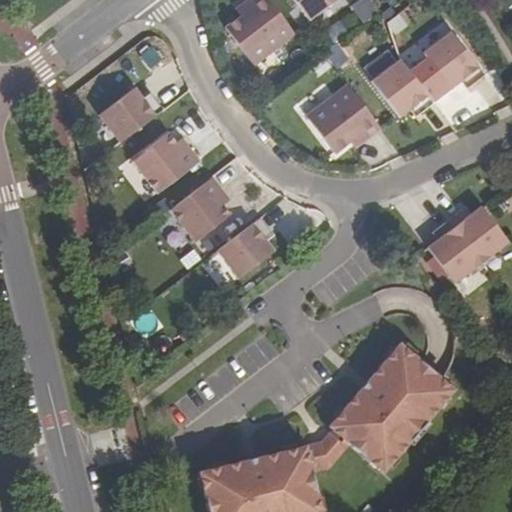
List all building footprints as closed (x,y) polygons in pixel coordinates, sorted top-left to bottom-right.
[(224,28),(253,66),(294,34),(267,0),(246,0),(246,1),(250,8),(240,15),(224,28)] [(292,0),(308,20),(334,0),(292,0)] [(363,0),(360,0),(348,7),(358,23),(372,14),(363,0)] [(234,9),(240,15),(250,8),(246,1),(234,9)] [(328,43),(346,34),(340,22),(322,31),(328,43)] [(483,76),(449,32),(421,53),(449,89),(459,81),(464,77),(471,85),(483,76)] [(420,113),(432,104),(399,60),(371,81),(399,117),(409,109),(414,105),(420,113)] [(464,77),(459,81),(465,89),(471,85),(464,77)] [(324,84),(293,107),(301,116),(331,94),(324,84)] [(365,140),(380,129),(346,84),(305,115),(334,154),(349,142),(360,133),(365,140)] [(98,115),(119,143),(163,110),(153,97),(145,103),(141,98),(133,88),(98,115)] [(141,98),(145,103),(153,97),(149,92),(141,98)] [(414,105),(409,109),(415,117),(420,113),(414,105)] [(156,192),(198,160),(181,137),(174,142),(167,133),(131,160),(156,192)] [(349,142),(354,148),(365,140),(360,133),(349,142)] [(211,178),(169,210),(194,242),(230,214),(222,205),(215,196),(222,191),(211,178)] [(222,205),(229,200),(222,191),(215,196),(222,205)] [(458,210),(447,219),(481,263),(507,242),(480,206),(469,214),(464,219),(458,210)] [(464,219),(469,214),(463,206),(458,210),(464,219)] [(260,217),(216,251),(237,279),(273,251),(265,241),(261,236),(269,230),(260,217)] [(454,284),(481,263),(447,219),(435,228),(441,236),(436,240),(426,248),(454,284)] [(435,228),(430,232),(436,240),(441,236),(435,228)] [(261,236),(265,241),(273,235),(269,230),(261,236)] [(348,445),(382,473),(453,390),(399,343),(328,427),(331,430),(348,445)] [(320,442),(304,446),(310,472),(328,468),(348,445),(331,430),(320,442)] [(304,446),(197,472),(206,511),(319,511),(310,472),(304,446)]
